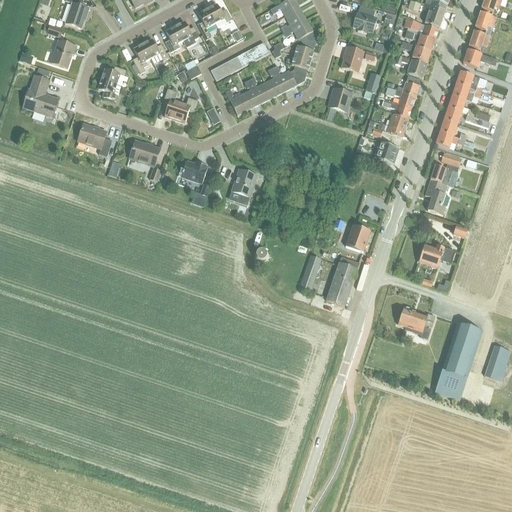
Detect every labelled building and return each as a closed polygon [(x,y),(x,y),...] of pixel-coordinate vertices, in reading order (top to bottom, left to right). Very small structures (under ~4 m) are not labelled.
[(87,17),(89,10),(82,7),(84,0),(82,0),(65,0),(65,2),(72,5),(65,25),(81,31),(86,17),(87,17)] [(130,0),(136,9),(147,3),(147,4),(154,0),(130,0)] [(284,19),(298,11),(292,0),(290,0),(269,12),(272,17),(277,14),(277,13),(279,11),(284,19)] [(432,2),(426,0),(425,6),(445,12),(446,7),(432,2)] [(506,2),(502,0),(500,0),(484,0),(481,10),(492,14),(494,9),(499,11),(500,7),(504,8),(506,2)] [(410,2),(408,10),(417,13),(420,6),(410,2)] [(394,14),(396,7),(385,3),(383,10),(394,14)] [(207,12),(215,26),(217,29),(231,22),(225,11),(220,14),(216,6),(207,12)] [(445,12),(425,6),(423,10),(429,12),(424,25),(439,30),(445,12)] [(358,31),(357,33),(366,36),(367,34),(372,36),(376,22),(372,21),(375,13),(359,9),(357,16),(356,16),(352,29),(358,31)] [(298,11),(284,19),(288,28),(286,29),(285,28),(280,31),(282,35),(305,23),(298,11)] [(215,26),(207,12),(198,17),(202,24),(197,27),(205,43),(210,40),(205,31),(215,26)] [(480,14),(475,29),(486,33),(484,37),(489,38),(492,29),(496,19),(480,14)] [(407,21),(404,29),(407,30),(414,32),(414,30),(418,31),(420,25),(407,21)] [(305,23),(282,35),(285,40),(290,37),(290,36),(292,34),(297,43),(298,42),(311,34),(312,34),(305,23)] [(184,24),(175,29),(182,43),(186,51),(195,46),(194,42),(199,39),(193,29),(188,31),(184,24)] [(407,30),(406,33),(435,42),(438,31),(425,27),(420,25),(418,31),(414,30),(414,32),(407,30)] [(60,39),(62,32),(50,28),(47,35),(60,39)] [(182,43),(175,29),(165,34),(169,42),(164,44),(170,55),(180,50),(178,46),(182,43)] [(431,53),(435,42),(406,33),(404,40),(412,42),(412,41),(418,43),(416,49),(431,53)] [(486,48),(489,38),(484,37),(474,33),(468,49),(479,52),(481,47),(486,48)] [(316,42),(311,34),(298,42),(301,46),(300,50),(313,54),(316,42)] [(241,35),(234,38),(237,44),(242,42),(244,41),(243,38),(242,36),(241,35)] [(74,56),(76,48),(58,42),(51,65),(67,70),(72,55),(74,56)] [(142,47),(150,61),(153,66),(162,61),(163,63),(168,60),(161,46),(156,49),(152,42),(142,47)] [(431,53),(416,49),(403,44),(402,44),(400,50),(408,53),(408,52),(414,54),(412,60),(427,65),(431,53)] [(264,58),(269,55),(263,45),(258,47),(264,58)] [(283,51),(280,45),(273,48),(274,50),(274,53),(277,51),(279,53),(280,52),(283,51)] [(150,61),(142,47),(133,52),(137,59),(132,62),(139,76),(145,73),(143,70),(147,67),(145,64),(150,61)] [(216,47),(210,50),(213,57),(219,54),(216,47)] [(258,61),(264,58),(258,47),(253,50),(258,61)] [(313,54),(300,50),(296,49),(295,56),(292,55),(292,57),(310,63),(313,54)] [(345,56),(341,70),(357,75),(364,54),(346,49),(344,55),(345,56)] [(253,64),(258,61),(253,50),(247,53),(253,64)] [(281,57),(279,55),(280,52),(279,53),(277,51),(274,53),(272,54),(275,61),(281,57)] [(476,71),(479,63),(494,69),(497,62),(467,52),(463,66),(476,71)] [(248,66),(253,64),(247,53),(242,56),(248,66)] [(22,54),(19,62),(29,66),(32,58),(22,54)] [(376,57),(366,54),(364,60),(374,63),(376,57)] [(506,55),(503,62),(509,65),(511,57),(506,55)] [(242,69),(248,66),(242,56),(237,59),(242,69)] [(310,63),(292,57),(291,60),(293,61),(291,68),(294,69),(307,72),(310,63)] [(422,80),(426,67),(398,57),(395,66),(400,68),(401,63),(410,66),(407,75),(422,80)] [(237,72),(242,69),(237,59),(231,61),(237,72)] [(232,75),(237,72),(231,61),(226,64),(232,75)] [(227,78),(232,75),(226,64),(221,67),(227,78)] [(221,81),(227,78),(221,67),(216,70),(221,81)] [(186,74),(190,82),(201,76),(197,68),(186,74)] [(296,88),(289,75),(288,73),(280,77),(279,75),(280,74),(277,68),(272,70),(284,94),(296,88)] [(101,82),(116,87),(118,81),(126,83),(127,79),(124,78),(125,72),(114,69),(112,74),(104,71),(101,82)] [(293,73),(289,75),(296,88),(296,87),(304,83),(307,73),(307,72),(294,69),(293,73)] [(216,83),(221,81),(216,70),(210,73),(216,83)] [(284,94),(272,70),(268,73),(270,79),(271,78),(273,81),(265,85),(272,100),(284,94)] [(460,74),(456,87),(469,91),(474,93),(481,95),(482,92),(482,90),(476,88),(479,81),(479,80),(460,74)] [(183,76),(178,79),(181,86),(187,83),(183,76)] [(52,119),(58,101),(44,96),(49,82),(34,77),(29,91),(28,91),(22,109),(52,119)] [(395,90),(394,93),(415,100),(419,89),(419,88),(421,82),(408,78),(403,90),(398,88),(397,90),(395,90)] [(272,100),(265,85),(257,89),(255,86),(257,86),(254,80),(249,82),(261,106),(272,100)] [(116,87),(101,82),(98,92),(106,94),(104,100),(115,104),(120,89),(116,88),(116,87)] [(261,106),(249,82),(244,85),(247,91),(248,90),(250,92),(241,97),(249,112),(261,106)] [(370,82),(367,92),(374,94),(377,84),(370,82)] [(456,87),(452,99),(465,103),(465,102),(472,105),(474,99),(479,100),(481,95),(474,93),(469,91),(456,87)] [(334,90),(328,109),(346,114),(351,96),(334,90)] [(415,100),(394,93),(393,92),(387,90),(385,96),(393,99),(394,97),(401,99),(398,106),(412,110),(415,100)] [(174,122),(180,104),(175,102),(177,94),(167,91),(163,104),(168,106),(164,119),(174,122)] [(230,92),(225,94),(237,118),(249,112),(241,97),(240,97),(234,100),(233,97),(230,92)] [(465,103),(452,99),(448,111),(461,115),(466,117),(473,119),(475,120),(488,125),(490,118),(477,114),(477,115),(462,110),(465,103)] [(186,106),(180,104),(174,122),(184,126),(189,113),(194,114),(198,103),(188,100),(186,106)] [(412,110),(398,106),(384,101),(382,107),(396,112),(395,117),(408,121),(412,110)] [(213,110),(206,114),(210,120),(216,117),(213,110)] [(461,115),(448,111),(444,123),(457,127),(461,115)] [(382,133),(402,139),(408,121),(395,117),(393,116),(387,134),(382,133)] [(444,123),(440,134),(453,139),(457,127),(444,123)] [(106,159),(111,143),(103,140),(105,134),(82,127),(77,143),(99,150),(97,156),(106,159)] [(368,128),(366,135),(380,139),(382,133),(376,131),(373,130),(368,128)] [(440,134),(436,146),(449,151),(451,144),(463,148),(463,149),(472,152),(474,146),(469,145),(469,144),(465,143),(458,141),(453,139),(440,134)] [(153,168),(159,152),(134,144),(129,160),(153,168)] [(380,144),(374,160),(383,163),(383,164),(384,164),(393,167),(399,150),(380,144)] [(435,168),(430,182),(447,188),(453,189),(457,178),(456,175),(461,162),(444,156),(441,164),(447,166),(445,172),(435,168)] [(489,170),(464,161),(463,166),(487,175),(489,170)] [(194,166),(186,163),(181,179),(201,185),(206,170),(207,168),(195,164),(194,166)] [(160,173),(153,170),(149,182),(156,184),(160,173)] [(249,200),(257,177),(238,171),(231,194),(240,197),(238,203),(246,206),(248,200),(249,200)] [(447,188),(430,182),(424,199),(431,201),(427,213),(442,218),(445,209),(441,208),(445,198),(444,198),(447,188)] [(199,196),(206,198),(210,188),(203,186),(199,196)] [(363,255),(370,234),(353,228),(350,235),(348,234),(347,240),(348,241),(346,249),(363,255)] [(465,241),(468,232),(456,228),(453,237),(465,241)] [(451,266),(455,254),(436,248),(435,251),(424,247),(419,264),(437,270),(440,262),(451,266)] [(260,250),(259,251),(257,251),(256,252),(255,253),(254,254),(253,256),(253,257),(253,258),(253,259),(253,260),(254,262),(255,264),(256,265),(257,266),(259,266),(260,266),(262,266),(263,266),(264,266),(265,265),(267,264),(268,263),(268,262),(269,261),(269,260),(269,259),(269,258),(269,257),(269,256),(268,255),(268,254),(267,253),(266,252),(265,251),(264,251),(263,251),(262,250),(261,250),(260,250)] [(310,294),(321,262),(310,258),(299,291),(310,294)] [(356,272),(358,266),(341,260),(339,266),(338,266),(326,304),(344,310),(357,272),(356,272)] [(399,319),(397,323),(399,325),(398,327),(405,330),(405,332),(421,337),(420,340),(427,342),(431,332),(424,330),(425,327),(431,329),(435,319),(428,316),(427,319),(411,313),(410,311),(406,310),(404,311),(401,319),(399,319)] [(457,326),(442,374),(435,395),(459,403),(482,335),(457,326)] [(494,348),(484,378),(501,384),(511,354),(494,348)]
